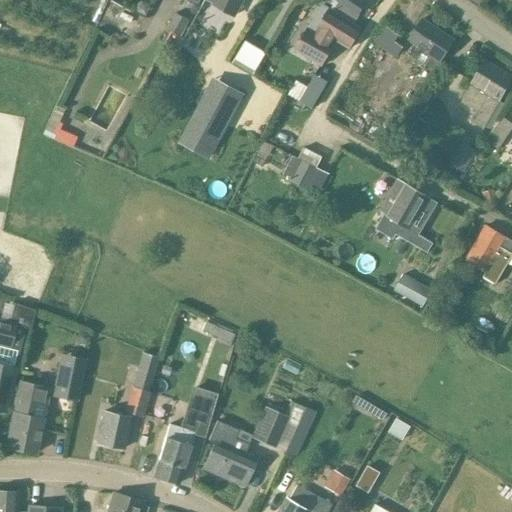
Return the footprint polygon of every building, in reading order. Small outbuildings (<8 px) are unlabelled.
[(335,0),(358,16),(366,2),(363,0),(335,0)] [(322,6),(308,28),(295,51),(320,65),(336,39),(349,47),(360,29),(322,6)] [(181,36),(189,20),(176,13),(167,29),(181,36)] [(389,19),(372,42),(394,59),(402,48),(393,42),(403,29),(389,19)] [(409,40),(414,43),(407,55),(425,67),(431,57),(439,62),(454,40),(422,19),(409,40)] [(266,53),(245,40),(234,59),(255,71),(266,53)] [(511,77),(485,60),(470,83),(472,84),(461,102),(476,111),(470,121),(483,129),(485,126),(490,130),(505,105),(498,101),(511,77)] [(311,107),(325,79),(312,73),(306,84),(294,78),(286,94),(311,107)] [(218,81),(192,130),(217,143),(243,95),(218,81)] [(60,123),(65,110),(56,106),(43,135),(74,148),(78,138),(60,130),(63,124),(60,123)] [(511,125),(501,118),(486,141),(498,150),(511,129),(511,125)] [(328,174),(317,169),(293,156),(283,175),(287,177),(287,178),(307,188),(309,184),(320,189),(328,174)] [(406,184),(387,216),(384,214),(376,229),(393,239),(396,234),(427,253),(433,244),(416,234),(435,202),(406,184)] [(465,260),(485,272),(482,277),(495,285),(507,264),(511,265),(511,241),(506,238),(485,226),(465,260)] [(403,274),(396,287),(394,291),(400,294),(398,298),(413,307),(415,303),(422,307),(431,290),(403,274)] [(0,410),(6,412),(16,368),(25,328),(30,329),(34,311),(14,303),(9,322),(0,319),(0,410)] [(202,331),(230,343),(233,335),(206,322),(202,331)] [(111,365),(117,342),(94,337),(89,360),(111,365)] [(142,353),(125,412),(142,417),(149,392),(159,357),(142,353)] [(77,401),(86,359),(61,354),(52,396),(77,401)] [(7,447),(35,453),(43,418),(32,415),(34,404),(45,406),(49,388),(20,382),(7,447)] [(165,438),(154,476),(178,484),(190,445),(194,433),(204,436),(216,395),(193,388),(181,428),(169,424),(165,438)] [(264,406),(251,437),(276,448),(289,417),(264,406)] [(102,411),(96,443),(122,449),(129,416),(102,411)] [(393,418),(386,431),(401,439),(408,425),(393,418)] [(255,458),(244,453),(248,445),(234,438),(238,430),(216,420),(207,441),(214,443),(203,468),(243,486),(255,458)] [(323,486),(339,495),(349,478),(333,469),(323,486)] [(287,498),(279,511),(326,511),(331,504),(297,485),(289,499),(287,498)] [(0,490),(0,511),(15,511),(16,511),(17,492),(0,490)] [(112,496),(106,511),(146,511),(148,507),(142,505),(142,502),(113,493),(112,496)]
